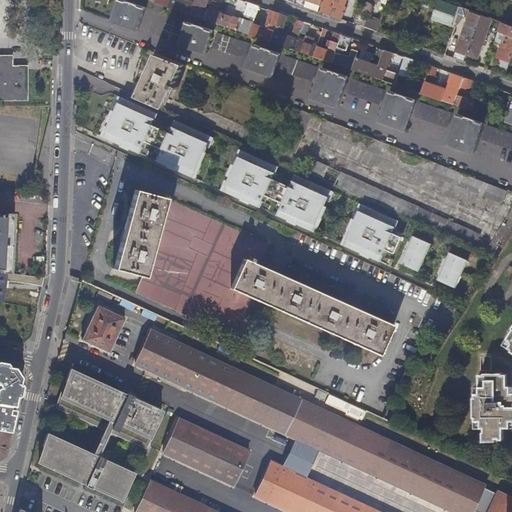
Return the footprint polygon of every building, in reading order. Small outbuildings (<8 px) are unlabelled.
[(123,0),(119,0),(112,22),(138,31),(146,8),(123,0)] [(171,0),(169,8),(191,15),(195,4),(182,0),(171,0)] [(191,15),(206,20),(210,9),(197,5),(198,1),(198,0),(208,0),(213,1),(213,0),(195,0),(196,1),(195,4),(191,15)] [(324,0),(321,12),(331,15),(335,0),(324,0)] [(354,0),(352,8),(358,11),(362,0),(335,0),(331,15),(343,19),(345,12),(343,11),(344,8),(346,9),(346,6),(345,6),(346,0),(354,0)] [(439,0),(432,19),(451,26),(459,6),(442,0),(439,0)] [(165,6),(156,3),(154,9),(162,12),(165,6)] [(451,26),(456,27),(465,17),(464,8),(459,6),(451,26)] [(468,18),(457,51),(467,54),(482,15),(464,8),(465,17),(468,18)] [(206,20),(236,30),(239,23),(240,19),(210,9),(206,20)] [(275,25),(277,25),(281,14),(272,10),(268,22),(270,23),(269,25),(274,27),(275,25)] [(277,25),(277,26),(284,29),(288,16),(281,14),(277,25)] [(482,15),(467,54),(478,58),(493,18),(482,15)] [(170,18),(162,37),(177,42),(184,23),(170,18)] [(376,20),(372,30),(377,31),(382,19),(378,18),(377,20),(376,20)] [(275,31),(271,42),(295,50),(299,39),(305,22),(298,19),(292,36),(275,31)] [(236,30),(250,35),(254,25),(243,21),(242,24),(239,23),(236,30)] [(188,22),(180,45),(205,54),(214,31),(188,22)] [(509,68),(511,58),(511,25),(503,22),(496,41),(503,44),(496,63),(509,68)] [(254,25),(250,35),(271,42),(275,31),(256,24),(254,24),(254,25)] [(319,45),(315,57),(333,63),(337,52),(324,48),(327,40),(324,39),(328,30),(325,29),(323,32),(322,35),(319,45)] [(343,35),(336,32),(332,41),(340,44),(343,35)] [(218,34),(213,48),(245,59),(250,45),(218,34)] [(337,52),(333,63),(353,70),(357,58),(359,52),(351,49),(349,57),(344,55),(346,50),(347,50),(352,38),(343,35),(340,44),(339,46),(337,50),(337,52)] [(299,39),(295,50),(315,57),(319,45),(299,39)] [(255,45),(247,68),(273,77),(281,54),(255,45)] [(357,58),(353,70),(375,78),(386,50),(380,48),(376,58),(373,58),(371,63),(357,58)] [(386,50),(375,78),(385,81),(396,85),(400,75),(387,71),(392,57),(394,58),(395,57),(396,57),(397,54),(386,50)] [(457,51),(456,59),(464,61),(467,54),(457,51)] [(7,54),(0,54),(0,99),(27,99),(27,64),(10,64),(10,67),(7,67),(7,54)] [(138,96),(165,108),(173,90),(176,89),(178,89),(179,87),(177,86),(176,83),(185,65),(157,55),(138,96)] [(285,57),(280,71),(313,82),(318,68),(285,57)] [(406,57),(400,75),(410,78),(415,66),(421,69),(423,63),(406,57)] [(432,66),(422,94),(455,105),(465,78),(465,77),(453,73),(447,89),(433,84),(438,68),(432,66)] [(323,68),(313,99),(338,107),(348,77),(323,68)] [(400,75),(396,85),(406,89),(410,78),(400,75)] [(465,78),(455,105),(464,108),(467,99),(473,81),(465,78)] [(353,79),(348,94),(380,104),(385,90),(353,79)] [(483,84),(482,87),(479,96),(486,98),(489,89),(490,89),(490,87),(491,88),(491,86),(483,84)] [(477,102),(474,112),(489,117),(492,108),(507,113),(511,97),(511,93),(498,89),(495,96),(490,94),(487,103),(478,100),(477,102)] [(390,91),(380,121),(406,130),(416,100),(390,91)] [(158,113),(123,98),(105,138),(140,153),(145,141),(163,149),(158,162),(193,177),(211,136),(176,121),(171,133),(153,125),(158,113)] [(467,99),(464,108),(469,110),(472,100),(467,99)] [(472,100),(469,110),(474,112),(477,102),(472,100)] [(420,102),(415,117),(448,128),(453,113),(420,102)] [(295,155),(313,114),(301,110),(283,150),(295,155)] [(458,114),(448,145),(473,154),(484,123),(458,114)] [(328,121),(324,133),(503,204),(508,191),(328,121)] [(511,133),(488,125),(483,140),(511,149),(511,133)] [(278,166),(243,151),(225,192),(260,207),(265,195),(284,203),(278,215),(313,231),(332,190),(297,174),(291,187),(273,178),(278,166)] [(400,213),(476,247),(481,235),(317,161),(311,173),(400,213)] [(136,190),(113,267),(144,276),(167,199),(136,190)] [(398,220),(363,204),(345,245),(380,261),(386,249),(395,253),(402,237),(393,232),(398,220)] [(499,258),(511,236),(511,211),(486,252),(499,258)] [(0,272),(12,274),(15,215),(0,214),(0,272)] [(432,243),(414,236),(402,263),(420,271),(432,243)] [(468,260),(451,252),(439,279),(456,287),(468,260)] [(245,260),(232,290),(275,308),(381,356),(394,326),(245,260)] [(98,306),(82,340),(109,352),(125,318),(98,306)] [(511,330),(503,344),(511,350),(511,351),(511,330)] [(472,511),(485,486),(438,464),(440,459),(417,448),(414,453),(151,331),(136,364),(296,439),(283,467),(272,462),(256,496),(290,511),(511,511),(511,498),(498,492),(489,511),(472,511)] [(17,367),(0,363),(0,383),(2,386),(0,387),(0,404),(17,407),(24,378),(17,367)] [(71,368),(65,381),(66,381),(68,382),(59,402),(99,422),(97,425),(104,428),(104,429),(92,453),(48,432),(43,445),(46,446),(40,460),(86,482),(85,484),(92,487),(93,485),(121,498),(128,484),(129,484),(133,475),(132,474),(133,472),(105,459),(105,457),(99,454),(110,431),(111,427),(146,444),(156,423),(157,423),(161,414),(160,413),(161,410),(133,398),(134,396),(127,393),(126,395),(76,372),(77,370),(71,368)] [(475,398),(474,398),(474,419),(475,419),(475,429),(484,429),(484,433),(483,433),(483,442),(496,442),(496,439),(500,439),(500,441),(503,441),(504,429),(511,428),(511,387),(508,387),(507,376),(503,376),(502,375),(485,375),(484,376),(480,376),(479,388),(475,388),(475,398)] [(66,381),(65,381),(64,380),(56,407),(104,429),(104,428),(97,425),(99,422),(59,402),(68,382),(66,381)] [(319,390),(315,396),(323,401),(327,395),(319,390)] [(0,430),(12,432),(17,407),(0,404),(0,430)] [(244,463),(249,451),(178,418),(162,452),(233,485),(239,475),(244,463)] [(157,423),(156,423),(146,444),(111,427),(110,431),(146,448),(157,423)] [(0,460),(7,456),(12,432),(0,430),(0,460)] [(134,511),(216,511),(149,481),(134,511)] [(489,511),(498,492),(485,486),(472,511),(489,511)]
